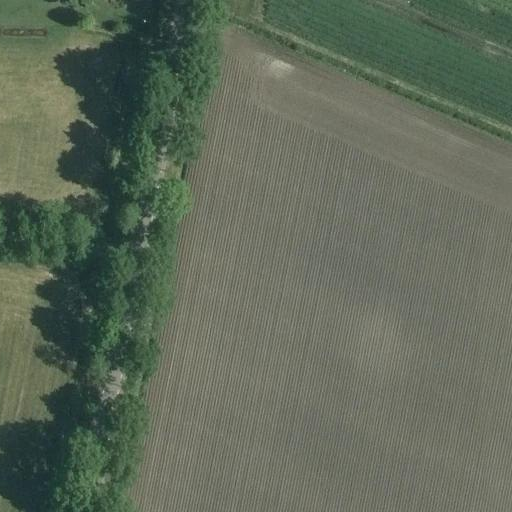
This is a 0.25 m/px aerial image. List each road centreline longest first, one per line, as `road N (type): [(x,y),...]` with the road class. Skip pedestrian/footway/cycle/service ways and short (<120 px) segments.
road 1 (tertiary): [(86,511),(184,0)]
road 2 (track): [(0,242),(136,257)]
